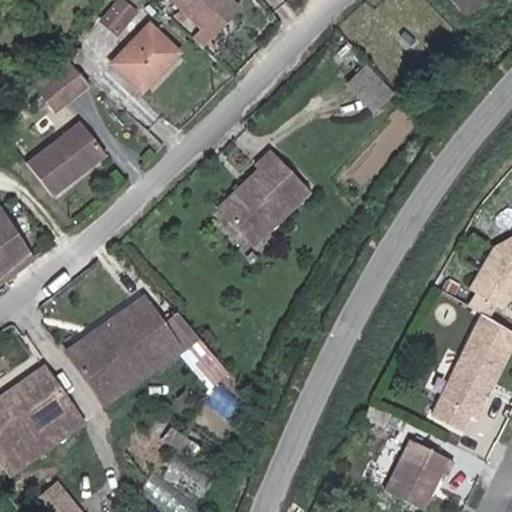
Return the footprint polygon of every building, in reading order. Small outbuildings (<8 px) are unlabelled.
[(136,12),(125,0),(121,0),(101,19),(114,32),(136,12)] [(174,0),(204,31),(231,5),(225,0),(174,0)] [(152,21),(110,61),(137,90),(180,49),(152,21)] [(71,58),(34,85),(53,110),(90,83),(71,58)] [(394,89),(364,60),(344,81),(374,110),(394,89)] [(77,120),(24,162),(51,195),(103,153),(77,120)] [(270,156),(306,195),(310,191),(274,152),(270,156)] [(254,241),(306,195),(270,156),(261,164),(264,167),(252,177),(257,182),(226,210),(254,241)] [(221,205),(226,210),(257,182),(252,177),(221,205)] [(0,278),(32,256),(0,206),(0,278)] [(478,294),(495,304),(503,308),(511,294),(511,239),(495,250),(471,289),(478,294)] [(115,369),(126,383),(182,343),(146,293),(69,348),(95,383),(115,369)] [(478,294),(471,306),(488,316),(495,304),(478,294)] [(475,417),(506,355),(470,337),(432,415),(462,429),(469,414),(475,417)] [(0,447),(5,455),(74,405),(45,365),(0,397),(0,447)] [(106,398),(126,383),(115,369),(95,383),(106,398)] [(84,418),(74,405),(5,455),(14,468),(84,418)] [(445,475),(453,460),(409,438),(383,489),(421,509),(439,472),(445,475)] [(50,511),(82,511),(59,480),(38,496),(50,511)]
